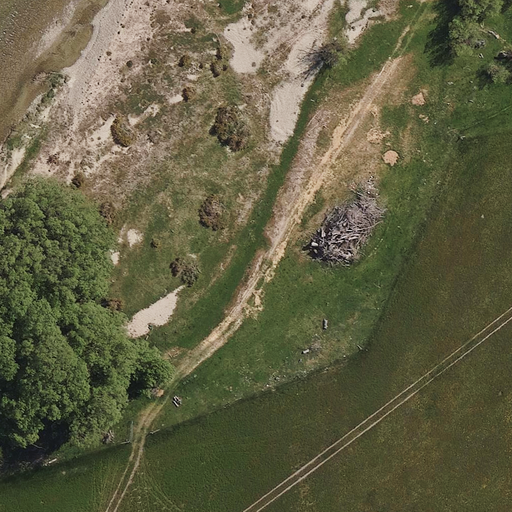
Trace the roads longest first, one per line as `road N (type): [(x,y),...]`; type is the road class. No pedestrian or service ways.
road 1 (track): [(102,511),(186,361),(257,277),(327,155),(437,0)]
road 2 (track): [(229,511),(511,307)]
